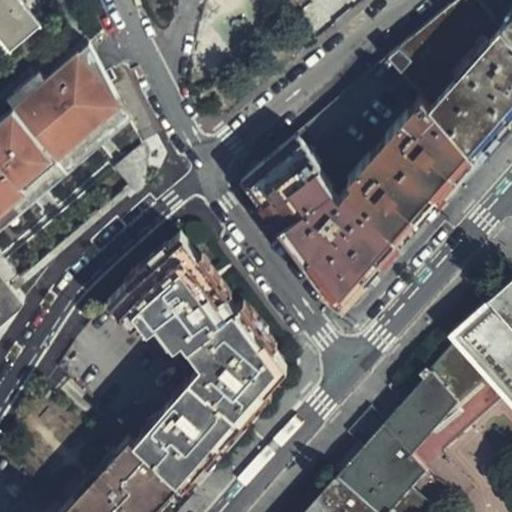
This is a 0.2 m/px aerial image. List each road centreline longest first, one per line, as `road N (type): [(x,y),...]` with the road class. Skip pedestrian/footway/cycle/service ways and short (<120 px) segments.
road 1 (residential): [(0,399),(100,261),(207,168)]
road 2 (residential): [(207,168),(407,0)]
road 3 (residential): [(355,371),(207,168)]
road 4 (tertiary): [(511,191),(355,371)]
road 5 (residential): [(207,168),(118,0)]
road 6 (tertiary): [(355,371),(231,511)]
